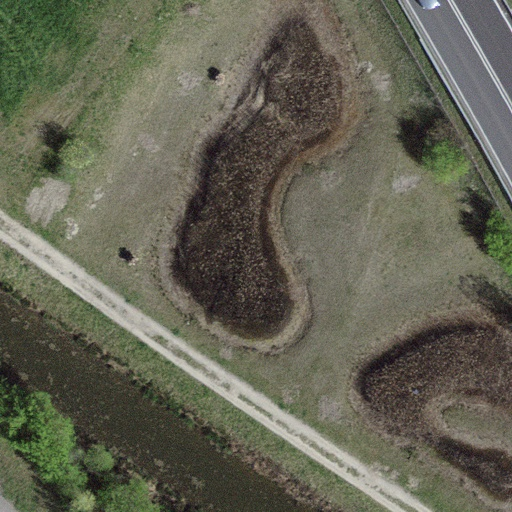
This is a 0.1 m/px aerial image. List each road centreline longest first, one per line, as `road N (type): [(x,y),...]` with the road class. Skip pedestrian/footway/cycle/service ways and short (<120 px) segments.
road 1 (track): [(0,225),(410,511)]
road 2 (trunk): [(511,109),(449,0)]
